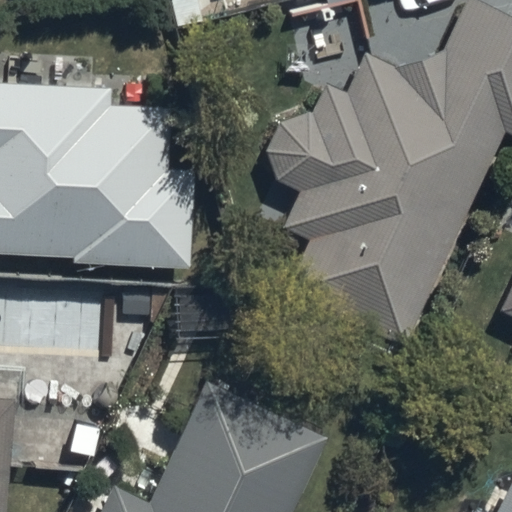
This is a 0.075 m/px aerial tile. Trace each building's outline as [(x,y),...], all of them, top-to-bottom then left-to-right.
[(310,103),(281,110),(280,111),(264,140),(271,170),(297,181),(279,218),(305,232),(284,277),(403,333),(502,123),(511,127),(511,7),(497,0),(458,0),(440,40),(416,47),(393,58),(365,42),(342,83),(323,72),(310,103)] [(0,244),(185,256),(191,159),(165,157),(169,98),(110,94),(111,76),(0,68),(0,244)] [(511,274),(499,302),(511,307),(511,274)] [(145,492),(107,475),(89,511),(287,511),(329,424),(204,365),(145,492)] [(511,511),(511,465),(490,506),(474,498),(465,511),(511,511)]
